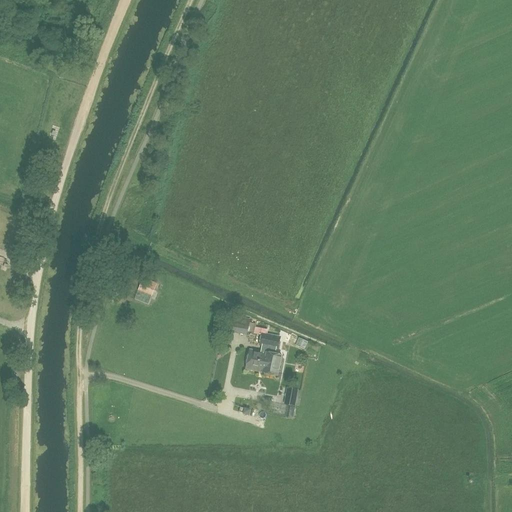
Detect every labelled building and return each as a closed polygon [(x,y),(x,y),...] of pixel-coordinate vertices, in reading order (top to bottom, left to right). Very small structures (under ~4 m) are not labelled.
[(143,277),(138,290),(152,296),(158,283),(143,277)] [(249,319),(232,316),(230,332),(247,334),(249,319)] [(258,325),(256,332),(269,335),(271,328),(258,325)] [(267,352),(250,349),(246,368),(263,372),(278,375),(282,355),(275,353),(276,348),(278,348),(280,340),(270,338),(268,346),(267,352)] [(287,387),(284,404),(295,407),(298,389),(287,387)]
